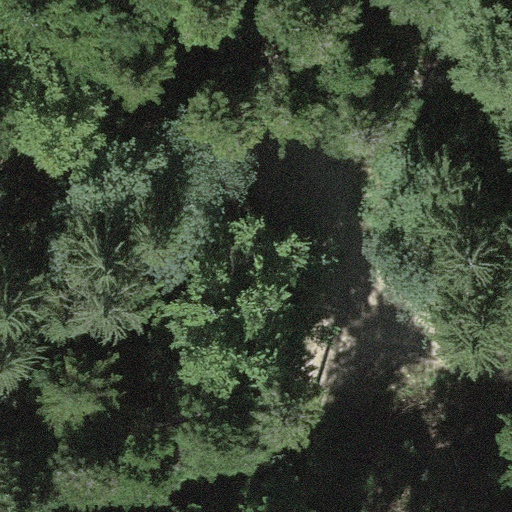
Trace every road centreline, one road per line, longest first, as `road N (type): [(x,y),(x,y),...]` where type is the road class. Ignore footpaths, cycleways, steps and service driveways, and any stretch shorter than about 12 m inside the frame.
road 1 (track): [(333,147),(377,252),(380,345),(302,424),(0,507)]
road 2 (track): [(0,170),(333,147),(511,83)]
road 3 (track): [(380,345),(511,359)]
